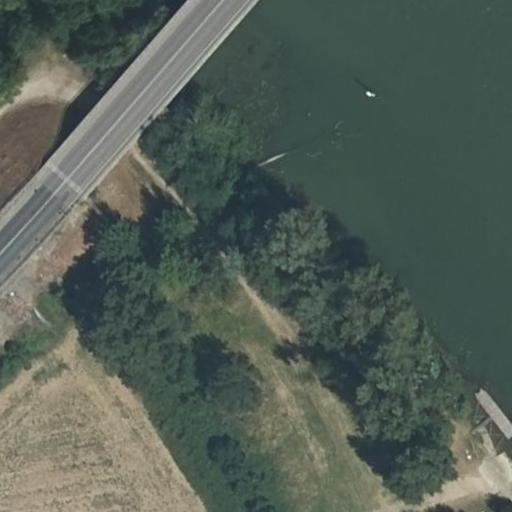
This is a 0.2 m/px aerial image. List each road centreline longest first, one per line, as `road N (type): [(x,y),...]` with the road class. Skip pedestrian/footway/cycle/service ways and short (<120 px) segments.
road 1 (track): [(0,112),(61,90),(286,315),(400,502)]
road 2 (secondary): [(71,174),(225,0)]
